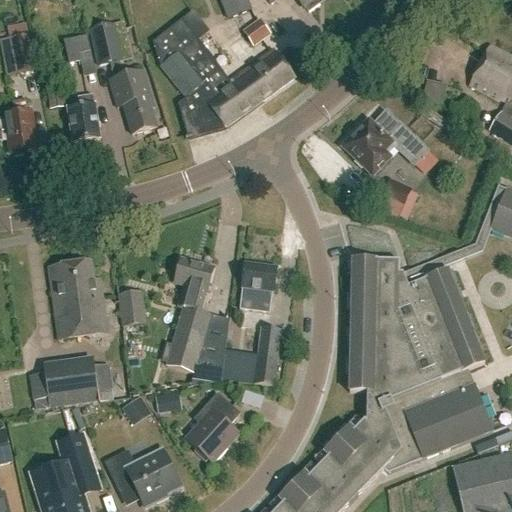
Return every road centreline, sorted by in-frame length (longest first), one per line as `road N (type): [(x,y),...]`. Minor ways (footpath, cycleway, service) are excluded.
road 1 (residential): [(227,511),(283,452),(318,369),(322,270),(272,146)]
road 2 (tertiary): [(0,222),(167,187),(272,146)]
road 3 (tertiary): [(272,146),(424,0)]
